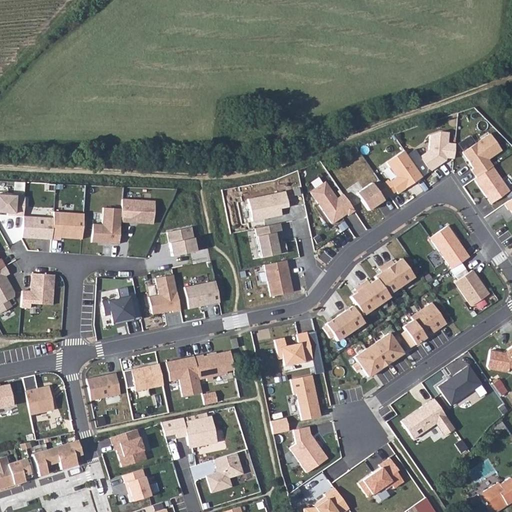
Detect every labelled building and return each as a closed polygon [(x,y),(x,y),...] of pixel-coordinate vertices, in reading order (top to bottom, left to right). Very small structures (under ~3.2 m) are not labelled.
[(439,131),(429,135),(428,150),(419,156),(429,171),(445,160),(445,158),(452,158),(454,144),(447,143),(447,132),(439,131)] [(489,132),(461,152),(472,168),(471,169),(476,177),(492,166),(488,159),(501,150),(489,132)] [(403,150),(386,162),(396,177),(389,181),(397,193),(422,176),(403,150)] [(476,177),(474,179),(490,203),(508,190),(492,166),(476,177)] [(371,183),(356,193),(368,210),(389,195),(378,180),(372,185),(371,183)] [(325,181),(310,191),(332,223),(346,213),(347,215),(354,210),(343,193),(336,198),(325,181)] [(284,191),(247,199),(252,221),(281,215),(279,208),(287,206),(284,191)] [(24,196),(0,194),(0,213),(6,213),(6,216),(23,218),(23,215),(24,196)] [(86,197),(85,207),(93,208),(94,198),(86,197)] [(156,200),(123,198),(122,208),(121,222),(154,224),(156,200)] [(122,208),(103,206),(102,223),(93,223),(92,241),(120,243),(121,222),(122,208)] [(83,214),(52,212),(52,218),(51,238),(81,240),(83,214)] [(52,218),(23,215),(23,218),(21,239),(50,241),(51,238),(52,218)] [(278,223),(254,228),(260,257),(287,252),(284,240),(275,242),(273,232),(280,231),(278,223)] [(192,226),(167,232),(172,255),(197,249),(192,226)] [(447,226),(429,238),(450,269),(462,261),(468,257),(447,226)] [(402,259),(376,276),(378,278),(388,295),(415,278),(402,259)] [(285,260),(263,264),(270,296),(292,291),(285,260)] [(462,261),(450,269),(458,279),(469,272),(462,261)] [(0,267),(0,313),(10,308),(7,302),(15,298),(13,294),(5,279),(10,277),(4,266),(0,267)] [(458,279),(454,282),(471,305),(474,303),(482,297),(487,294),(471,270),(469,272),(458,279)] [(174,273),(155,276),(158,294),(148,296),(152,314),(172,309),(172,312),(181,310),(174,273)] [(55,275),(31,274),(30,291),(21,291),(20,309),(29,309),(30,305),(53,307),(55,275)] [(388,295),(378,278),(350,296),(355,305),(363,316),(391,298),(388,295)] [(216,279),(184,287),(188,308),(221,301),(216,279)] [(111,315),(112,323),(142,317),(139,300),(132,301),(131,296),(101,301),(104,316),(111,315)] [(482,297),(474,303),(479,310),(487,304),(482,297)] [(432,301),(410,315),(413,320),(404,326),(415,343),(446,323),(432,301)] [(355,305),(326,324),(337,342),(367,323),(363,316),(355,305)] [(282,338),(273,340),(277,358),(281,358),(283,364),(310,359),(305,332),(296,334),(298,343),(284,346),(282,338)] [(390,332),(353,357),(356,363),(360,368),(367,378),(404,353),(398,343),(394,337),(390,332)] [(295,334),(285,336),(286,343),(296,341),(295,334)] [(511,346),(503,353),(489,351),(486,366),(489,369),(507,373),(508,368),(511,368),(511,346)] [(204,353),(193,356),(198,381),(212,378),(212,375),(226,372),(226,369),(231,368),(228,350),(204,355),(204,353)] [(198,381),(193,356),(165,362),(169,381),(178,379),(182,396),(201,392),(198,381)] [(158,363),(132,368),(136,390),(163,384),(158,363)] [(360,368),(356,363),(351,366),(355,372),(360,368)] [(467,366),(437,386),(450,405),(480,384),(467,366)] [(116,372),(87,378),(91,400),(120,394),(116,372)] [(310,375),(290,379),(293,394),(295,394),(300,420),(312,417),(310,409),(316,408),(310,375)] [(497,380),(492,384),(500,396),(506,393),(497,380)] [(8,385),(0,386),(0,409),(12,408),(8,385)] [(47,387),(24,392),(28,417),(52,412),(47,387)] [(433,398),(400,421),(412,438),(434,423),(443,436),(454,428),(433,398)] [(182,417),(171,419),(175,437),(185,435),(187,445),(190,447),(215,441),(210,416),(183,422),(182,417)] [(285,418),(269,421),(272,434),(287,431),(285,418)] [(307,426),(292,429),(295,444),(288,448),(305,472),(326,458),(309,433),(307,426)] [(135,429),(109,437),(112,445),(118,443),(119,448),(115,449),(120,466),(145,459),(135,429)] [(62,445),(69,467),(76,465),(73,457),(81,454),(76,441),(62,445)] [(69,467),(62,445),(46,450),(50,464),(57,462),(60,470),(69,467)] [(50,464),(46,450),(31,455),(38,477),(47,474),(44,466),(50,464)] [(235,452),(212,459),(216,472),(205,475),(210,492),(230,486),(227,478),(241,473),(235,452)] [(0,488),(13,484),(7,465),(4,457),(0,457),(0,488)] [(388,457),(378,464),(379,467),(357,482),(366,496),(382,486),(384,488),(390,484),(392,487),(402,481),(395,470),(396,469),(388,457)] [(7,465),(13,484),(24,481),(22,476),(29,473),(25,459),(7,465)] [(141,469),(121,475),(123,483),(125,482),(129,493),(127,494),(129,501),(149,495),(141,469)] [(511,501),(511,484),(508,479),(498,486),(497,483),(477,496),(483,506),(487,511),(491,511),(504,504),(505,506),(511,501)] [(333,487),(323,494),(325,496),(318,501),(319,503),(314,507),(303,508),(302,511),(340,511),(347,508),(333,487)] [(434,511),(424,496),(413,505),(417,511),(434,511)]
